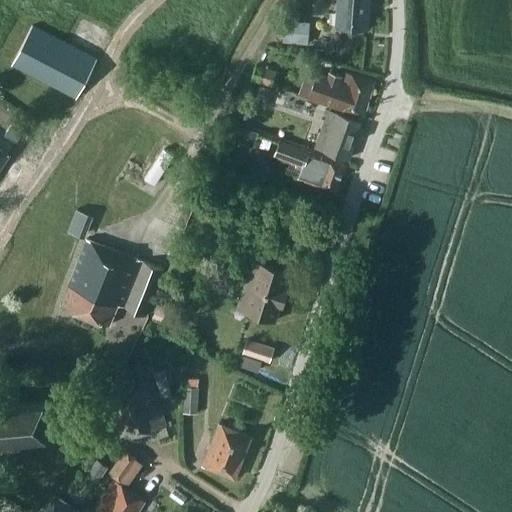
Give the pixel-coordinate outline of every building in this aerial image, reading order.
[(339,0),(337,27),(369,29),(370,0),(339,0)] [(78,97),(97,59),(20,19),(0,57),(78,97)] [(283,42),(309,44),(311,22),(285,20),(283,42)] [(252,79),(275,87),(280,71),(258,64),(252,79)] [(319,72),(313,90),(310,99),(336,107),(365,115),(375,80),(344,71),(341,81),(332,77),(319,72)] [(261,85),(257,96),(269,100),(273,89),(261,85)] [(362,121),(329,109),(317,146),(350,158),(362,121)] [(26,129),(14,121),(6,134),(17,142),(26,129)] [(234,140),(254,147),(259,132),(240,125),(234,140)] [(323,156),(281,141),(275,156),(303,166),(298,178),(337,193),(347,165),(323,156)] [(70,229),(86,234),(94,212),(77,206),(70,229)] [(143,260),(88,239),(62,306),(110,325),(110,324),(118,304),(147,316),(165,269),(143,260)] [(169,270),(199,283),(212,253),(182,240),(169,270)] [(281,305),(284,305),(289,288),(287,287),(292,272),(254,259),(239,307),(277,320),(281,305)] [(153,317),(166,322),(170,312),(166,311),(167,308),(158,304),(153,317)] [(243,353),(270,362),(275,347),(248,338),(243,353)] [(156,371),(162,397),(174,394),(167,368),(156,371)] [(167,426),(154,381),(118,392),(131,437),(167,426)] [(184,412),(198,413),(199,386),(186,386),(185,386),(184,412)] [(47,404),(45,404),(45,402),(43,403),(43,404),(20,406),(20,404),(18,405),(18,406),(0,407),(0,440),(20,439),(20,441),(22,440),(22,439),(46,437),(46,438),(48,438),(48,437),(49,437),(49,435),(48,435),(45,406),(47,405),(47,404)] [(252,436),(220,423),(203,465),(236,478),(252,436)] [(140,459),(125,449),(110,472),(125,482),(140,459)] [(109,466),(98,458),(87,476),(98,483),(109,466)] [(138,511),(146,500),(114,477),(91,511),(138,511)] [(79,511),(56,497),(45,511),(79,511)]
